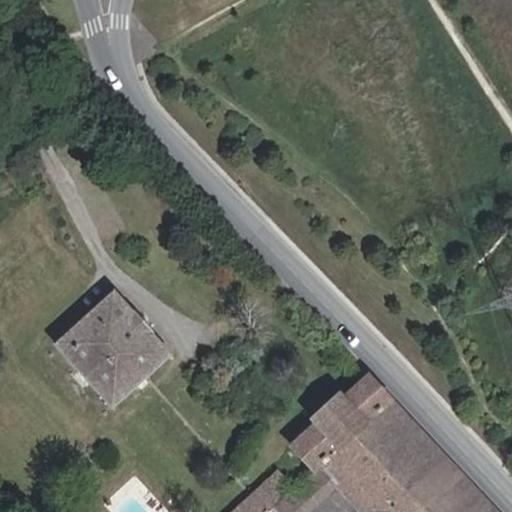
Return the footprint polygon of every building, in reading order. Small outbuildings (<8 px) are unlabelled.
[(112,408),(169,355),(113,294),(56,346),(112,408)] [(314,472),(318,469),(388,405),(390,403),(367,380),(342,403),(339,401),(316,423),(319,426),(293,450),(314,472)] [(488,511),(388,405),(318,469),(335,486),(359,511),(488,511)] [(272,510),(273,511),(307,511),(335,486),(318,469),(314,472),(292,492),(278,505),(272,510)] [(270,511),(272,510),(278,505),(292,492),(276,474),(235,511),(270,511)]
